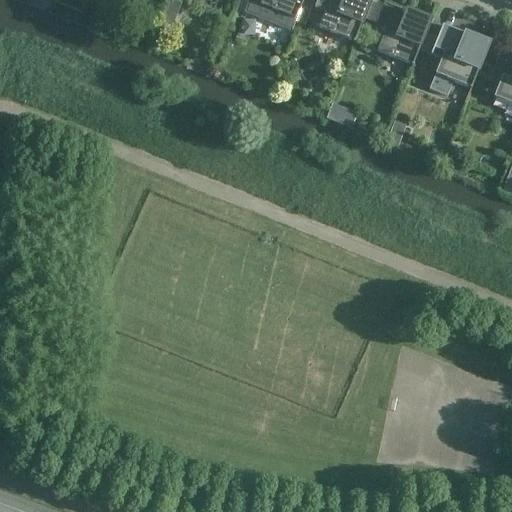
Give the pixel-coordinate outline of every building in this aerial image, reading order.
[(32,0),(30,6),(45,11),(49,0),(32,0)] [(172,0),(169,0),(165,11),(177,16),(181,3),(172,0)] [(248,0),(243,14),(291,33),(295,21),(296,21),(301,9),(309,12),(313,0),(248,0)] [(317,0),(314,10),(325,14),(319,29),(353,42),(353,44),(354,44),(371,2),(366,0),(317,0)] [(422,59),(416,58),(429,25),(407,16),(408,14),(393,8),(393,7),(384,3),(372,33),(383,37),(377,52),(408,64),(406,70),(417,74),(422,59)] [(436,75),(430,90),(448,97),(453,82),(470,88),(469,90),(471,90),(487,48),(465,39),(466,37),(451,31),(451,30),(442,26),(431,56),(441,60),(436,75)] [(511,55),(509,54),(509,53),(500,49),(489,79),(500,83),(494,98),(511,105),(511,55)] [(421,86),(430,88),(435,68),(426,66),(421,86)] [(332,105),(326,120),(338,125),(344,109),(332,105)] [(390,133),(385,145),(397,150),(402,137),(390,133)] [(453,145),(448,158),(457,161),(462,148),(453,145)]
